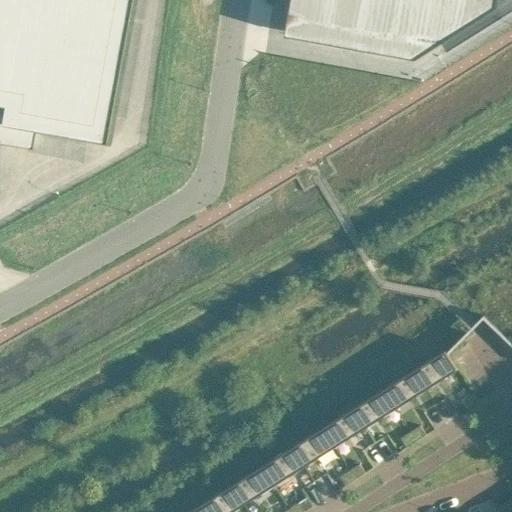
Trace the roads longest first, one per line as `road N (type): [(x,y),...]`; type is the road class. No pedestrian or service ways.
road 1 (unclassified): [(0,305),(193,202),(210,183),(236,0)]
road 2 (residential): [(511,412),(352,511)]
road 3 (residential): [(396,511),(511,466)]
